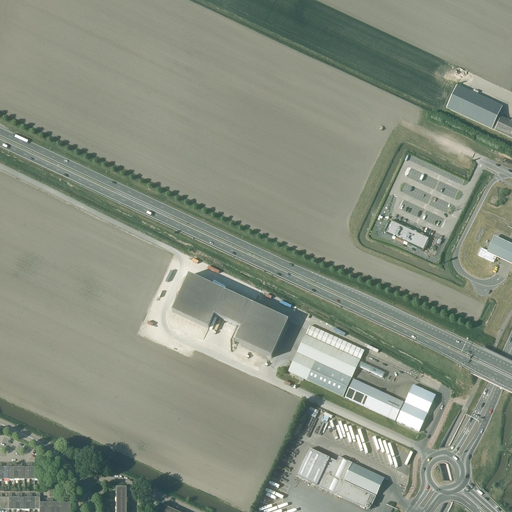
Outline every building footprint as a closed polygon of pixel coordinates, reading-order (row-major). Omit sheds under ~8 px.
[(446,109),(476,122),(492,130),(502,107),(457,86),(446,109)] [(511,122),(501,117),(494,131),(511,139),(511,122)] [(390,221),(384,234),(393,238),(392,239),(395,240),(395,239),(404,243),(404,244),(414,249),(415,248),(423,252),(428,239),(390,221)] [(511,245),(494,237),(486,254),(511,265),(511,245)] [(478,256),(494,263),(496,257),(488,253),(488,252),(481,249),(478,256)] [(189,276),(172,313),(208,329),(214,317),(236,327),(237,327),(241,329),(235,342),(272,358),(288,322),(253,305),(189,276)] [(288,372),(343,397),(360,361),(305,336),(288,372)] [(367,365),(364,372),(373,376),(374,374),(385,379),(388,374),(367,365)] [(403,403),(354,380),(345,398),(395,422),(403,403)] [(436,396),(413,386),(396,422),(419,432),(436,396)] [(316,418),(319,411),(310,406),(297,436),(306,440),(308,436),(310,437),(318,419),(316,418)] [(328,424),(329,421),(333,422),(335,417),(325,412),(321,422),(328,424)] [(374,451),(389,457),(395,443),(358,428),(352,444),(364,449),(365,446),(374,450),(374,451)] [(344,482),(352,464),(338,458),(336,463),(330,460),(330,459),(309,450),(296,477),(316,487),(365,509),(366,509),(366,510),(367,510),(368,510),(369,510),(370,509),(370,508),(370,507),(371,507),(376,496),(344,482)] [(376,496),(384,479),(352,464),(344,482),(376,496)]
